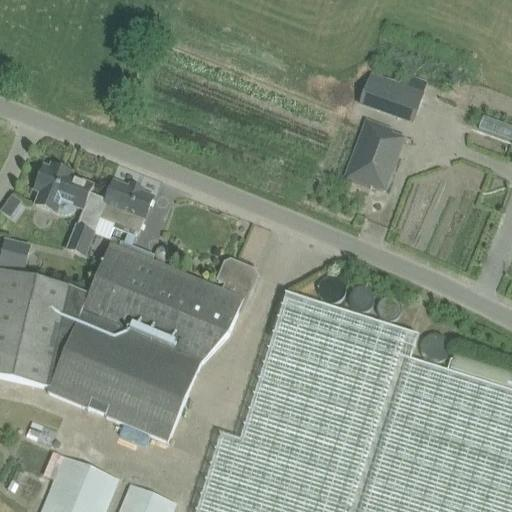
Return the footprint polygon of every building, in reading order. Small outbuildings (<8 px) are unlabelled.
[(371,77),(361,106),(414,125),(418,112),(419,112),(424,96),(404,89),(371,77)] [(367,124),(345,181),(371,191),(372,188),(385,193),(402,150),(389,145),(393,133),(367,124)] [(45,167),(35,192),(41,194),(36,207),(49,212),(57,215),(60,217),(64,217),(67,217),(71,216),(74,215),(76,212),(78,209),(84,212),(78,228),(68,252),(86,259),(101,220),(108,202),(107,201),(91,195),(94,187),(72,178),(63,175),(65,171),(52,166),(51,170),(45,167)] [(108,202),(101,220),(140,235),(154,199),(115,183),(107,201),(108,202)] [(169,446),(202,370),(229,338),(240,314),(248,295),(250,296),(257,278),(255,273),(232,263),(226,265),(219,283),(226,286),(223,293),(152,263),(154,258),(113,242),(106,261),(91,297),(77,291),(76,290),(0,272),(0,379),(50,391),(49,396),(169,446)] [(25,274),(31,249),(7,243),(1,269),(25,274)] [(511,511),(511,393),(451,374),(412,362),(419,338),(288,297),(282,316),(249,421),(242,444),(220,437),(196,511),(511,511)] [(108,511),(121,483),(65,459),(55,454),(45,479),(55,483),(42,511),(108,511)] [(176,511),(178,507),(132,487),(121,511),(176,511)]
